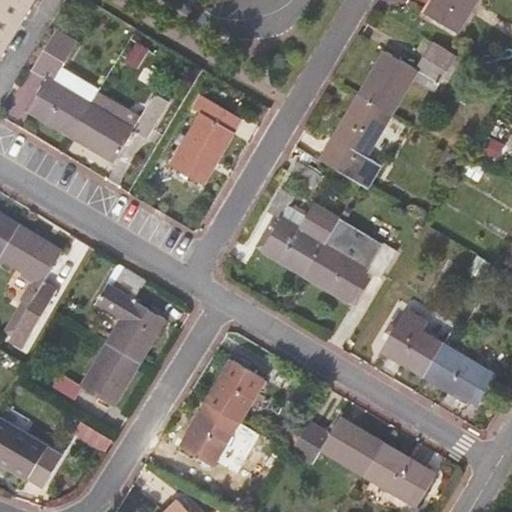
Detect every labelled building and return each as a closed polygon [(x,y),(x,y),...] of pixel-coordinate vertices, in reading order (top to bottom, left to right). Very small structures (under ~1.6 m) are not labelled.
[(0,0),(0,56),(33,0),(0,0)] [(477,0),(435,0),(430,10),(460,28),(477,0)] [(39,75),(52,83),(74,45),(62,38),(39,75)] [(459,52),(437,39),(420,67),(389,49),(364,91),(394,109),(415,75),(437,87),(459,52)] [(94,108),(103,94),(60,68),(52,83),(94,108)] [(34,112),(77,138),(94,108),(52,83),(34,112)] [(394,109),(364,91),(323,158),(365,183),(379,161),(367,154),(394,109)] [(147,121),(103,94),(94,108),(139,134),(147,121)] [(161,98),(147,121),(139,134),(152,142),(173,106),(161,98)] [(237,128),(197,104),(189,117),(198,123),(184,146),(182,145),(177,152),(170,148),(157,168),(197,192),(237,128)] [(94,108),(77,138),(120,165),(139,134),(94,108)] [(462,156),(445,146),(435,162),(452,172),(462,156)] [(324,172),(303,159),(296,171),(317,184),(324,172)] [(273,209),(286,217),(299,196),(286,188),(273,209)] [(371,268),(387,242),(319,201),(304,227),(329,243),(371,268)] [(0,258),(18,227),(0,216),(0,258)] [(310,274),(329,243),(304,227),(286,217),(268,248),(310,274)] [(62,253),(18,227),(0,258),(35,279),(22,300),(31,305),(10,340),(22,348),(56,292),(44,284),(62,253)] [(387,242),(371,268),(384,276),(400,249),(387,242)] [(371,268),(329,243),(310,274),(352,299),(371,268)] [(148,281),(127,268),(114,290),(135,303),(148,281)] [(135,303),(110,345),(140,363),(165,321),(135,303)] [(428,374),(447,342),(427,330),(431,323),(410,310),(386,348),(428,374)] [(499,374),(447,342),(428,374),(471,400),(473,397),(482,402),(499,374)] [(140,363),(110,345),(84,388),(114,405),(140,363)] [(232,361),(207,402),(237,421),(263,380),(232,361)] [(271,367),(263,380),(283,393),(292,380),(271,367)] [(76,401),(84,388),(63,375),(55,388),(76,401)] [(193,452),(211,463),(237,421),(207,402),(178,448),(190,456),(193,452)] [(367,474),(385,443),(335,413),(324,431),(316,444),(367,474)] [(49,452),(0,422),(0,463),(30,482),(49,452)] [(114,440),(84,422),(76,436),(106,454),(114,440)] [(324,431),(310,422),(295,446),(310,455),(316,444),(324,431)] [(438,474),(385,443),(367,474),(419,505),(438,474)] [(211,463),(194,488),(216,501),(232,476),(211,463)] [(205,511),(193,500),(185,507),(189,511),(205,511)]
